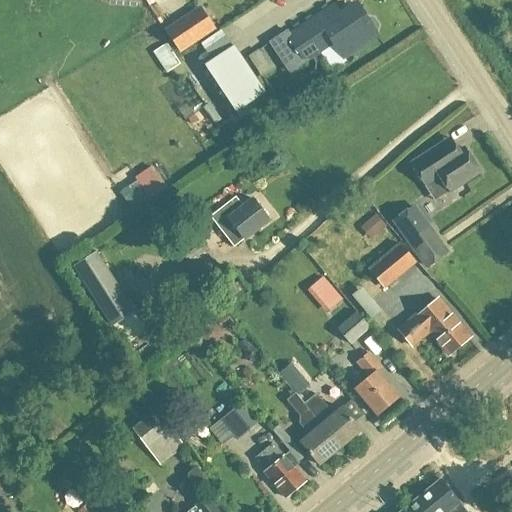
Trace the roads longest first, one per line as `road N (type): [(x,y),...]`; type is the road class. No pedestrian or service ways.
road 1 (tertiary): [(333,511),(511,355)]
road 2 (unclassified): [(511,131),(426,0)]
